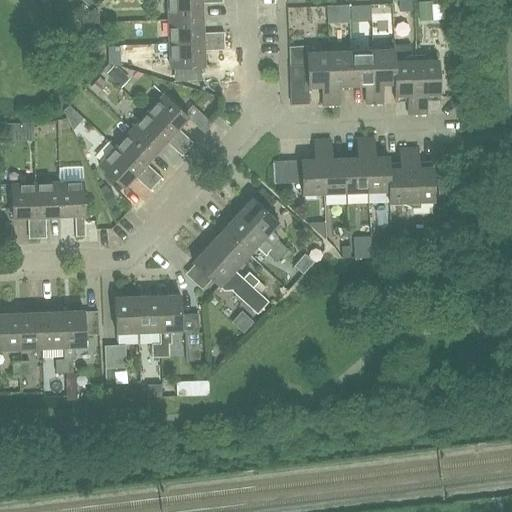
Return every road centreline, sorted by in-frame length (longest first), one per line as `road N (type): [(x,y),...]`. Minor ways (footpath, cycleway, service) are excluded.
road 1 (residential): [(254,122),(127,259),(0,274)]
road 2 (residential): [(254,122),(441,123)]
road 3 (residential): [(248,0),(254,122)]
